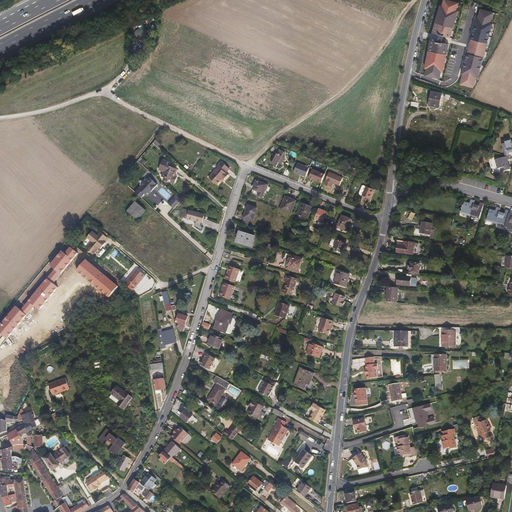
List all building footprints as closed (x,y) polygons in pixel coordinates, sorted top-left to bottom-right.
[(426,69),(428,70),(427,77),(442,80),(443,73),(446,73),(451,45),(445,43),(446,37),(453,39),(461,11),(459,10),(461,3),(451,0),(450,0),(445,0),(444,6),(442,6),(434,34),(426,69)] [(463,75),(465,75),(461,85),(475,89),(478,78),(480,79),(485,63),(495,23),(493,23),(496,13),(482,9),(479,19),(478,19),(463,75)] [(138,40),(147,33),(145,30),(136,37),(138,40)] [(439,108),(442,94),(432,92),(429,106),(439,108)] [(511,141),(511,139),(505,141),(505,143),(502,144),(506,158),(509,157),(509,154),(511,153),(511,141)] [(280,163),(281,162),(283,157),(275,154),(270,165),(275,167),(278,162),(280,163)] [(511,170),(508,161),(510,160),(509,157),(506,158),(495,161),(497,169),(500,169),(501,172),(511,170)] [(173,181),(177,170),(177,169),(178,167),(170,160),(168,165),(167,165),(162,177),(173,181)] [(227,175),(225,172),(228,168),(222,162),(218,166),(219,167),(209,179),(216,185),(220,180),(221,181),(227,175)] [(341,185),(344,178),(330,172),(325,184),(332,187),(334,182),(341,185)] [(148,197),(154,189),(158,185),(149,177),(147,179),(145,181),(143,181),(140,181),(141,187),(138,189),(148,197)] [(256,181),(253,190),(251,194),(262,198),(267,186),(256,181)] [(370,199),(374,189),(364,185),(363,186),(360,193),(360,195),(363,196),(370,199)] [(174,209),(182,201),(176,196),(168,204),(174,209)] [(291,214),(295,204),(296,202),(286,197),(281,210),(291,214)] [(470,216),(474,205),(475,201),(471,200),(470,204),(464,202),(461,214),(470,216)] [(138,220),(146,211),(136,202),(127,212),(138,220)] [(480,219),(484,204),(480,203),(479,206),(474,205),(470,216),(480,219)] [(308,218),(312,208),(302,204),(297,214),(308,218)] [(253,221),(257,208),(248,206),(244,218),(253,221)] [(496,224),(499,212),(500,208),(497,207),(496,211),(490,209),(487,221),(496,224)] [(202,227),(205,215),(184,209),(182,218),(196,221),(195,225),(202,227)] [(329,216),(328,216),(329,213),(319,209),(315,219),(325,223),(326,219),(328,220),(329,216)] [(505,226),(509,213),(510,211),(506,210),(505,213),(499,212),(496,224),(505,226)] [(346,231),(351,220),(342,216),(338,228),(346,231)] [(434,236),(435,231),(431,230),(432,224),(422,222),(420,234),(434,236)] [(106,243),(105,242),(108,239),(101,232),(98,236),(93,232),(88,238),(92,243),(86,249),(93,256),(100,248),(101,250),(106,243)] [(252,247),(255,237),(240,233),(238,243),(252,247)] [(341,254),(342,252),(346,243),(338,240),(334,249),(337,250),(336,252),(341,254)] [(413,255),(414,243),(398,241),(397,253),(413,255)] [(273,256),(275,249),(267,247),(266,250),(271,251),(270,255),(273,256)] [(47,279),(54,284),(79,254),(70,248),(65,253),(62,251),(50,266),(54,270),(47,279)] [(474,264),(475,258),(472,258),(472,253),(464,252),(463,262),(474,264)] [(298,273),(303,259),(291,255),(286,269),(298,273)] [(118,287),(86,259),(77,271),(110,297),(118,287)] [(419,274),(420,263),(409,262),(408,273),(419,274)] [(235,283),(240,269),(232,267),(229,273),(228,272),(225,280),(235,283)] [(136,288),(146,277),(137,270),(128,282),(136,288)] [(346,288),(350,275),(338,271),(334,284),(346,288)] [(294,291),(298,279),(287,276),(285,280),(287,281),(285,288),(294,291)] [(416,287),(417,279),(416,278),(398,276),(397,285),(416,287)] [(30,301),(35,307),(40,310),(59,287),(54,284),(47,279),(30,301)] [(231,300),(235,287),(224,283),(222,288),(223,288),(220,297),(231,300)] [(397,303),(399,288),(388,287),(386,302),(397,303)] [(169,303),(167,292),(162,293),(167,311),(172,310),(171,303),(169,303)] [(345,304),(347,298),(336,294),(332,305),(343,309),(343,308),(344,308),(346,305),(345,304)] [(35,307),(30,301),(22,311),(27,315),(35,307)] [(286,320),(291,307),(282,303),(280,309),(278,309),(276,316),(286,320)] [(22,311),(17,307),(0,326),(0,332),(7,338),(27,315),(22,311)] [(229,336),(236,319),(233,318),(231,318),(233,314),(221,310),(214,329),(220,331),(219,333),(229,336)] [(184,331),(188,317),(179,314),(176,323),(179,324),(177,328),(184,331)] [(332,328),(334,323),(323,319),(318,332),(328,335),(330,328),(332,328)] [(456,347),(456,333),(460,333),(460,328),(440,328),(439,347),(456,347)] [(177,342),(173,330),(163,333),(162,329),(158,330),(161,350),(167,348),(166,344),(177,342)] [(408,347),(409,331),(395,331),(395,347),(408,347)] [(223,351),(228,341),(223,339),(212,335),(208,346),(223,351)] [(319,358),(323,348),(311,344),(311,343),(312,340),(305,338),(304,341),(310,343),(307,353),(319,358)] [(204,358),(202,360),(200,364),(209,370),(216,359),(207,354),(205,358),(204,358)] [(446,371),(447,355),(433,355),(433,371),(437,371),(437,373),(443,373),(443,371),(446,371)] [(378,370),(377,364),(375,364),(374,357),(365,358),(367,365),(366,365),(366,370),(365,370),(366,375),(367,375),(368,379),(377,378),(376,370),(378,370)] [(309,384),(313,374),(302,370),(303,370),(301,369),(295,384),(300,386),(304,388),(306,383),(309,384)] [(165,389),(164,379),(161,379),(161,376),(157,377),(157,380),(154,380),(156,390),(165,389)] [(216,405),(230,383),(217,376),(213,382),(217,385),(207,400),(216,405)] [(478,387),(507,380),(506,376),(478,384),(478,387)] [(270,393),(276,382),(266,377),(258,392),(267,397),(269,393),(270,393)] [(70,389),(66,378),(49,385),(53,395),(70,389)] [(402,400),(399,383),(389,385),(392,402),(402,400)] [(133,398),(118,386),(111,394),(120,401),(117,404),(124,410),(133,398)] [(248,413),(257,419),(261,421),(265,414),(261,412),(264,407),(255,401),(254,401),(252,400),(250,404),(252,405),(248,413)] [(321,416),(324,410),(312,403),(309,409),(313,411),(309,419),(317,424),(319,419),(321,415),(321,416)] [(188,422),(193,416),(186,410),(181,417),(188,422)] [(31,424),(35,421),(32,411),(25,415),(27,419),(23,421),(24,425),(28,432),(29,432),(34,429),(34,428),(31,424)] [(61,422),(56,413),(51,416),(52,418),(56,424),(61,422)] [(287,422),(285,422),(279,418),(277,422),(278,423),(269,440),(279,446),(288,429),(284,427),(287,422)] [(366,427),(364,418),(354,421),(356,430),(366,427)] [(490,428),(486,420),(481,423),(479,422),(478,424),(476,425),(479,431),(478,434),(478,436),(481,436),(484,441),(491,437),(488,433),(490,428)] [(234,423),(225,435),(232,440),(241,429),(234,423)] [(28,432),(24,425),(17,429),(18,430),(21,436),(28,432)] [(180,444),(189,434),(180,427),(172,437),(180,444)] [(24,444),(22,437),(21,436),(18,430),(17,429),(8,435),(14,446),(17,445),(24,444)] [(120,447),(124,443),(119,438),(118,439),(111,434),(112,432),(107,429),(99,439),(103,443),(107,439),(114,444),(109,450),(115,455),(121,448),(120,447)] [(457,448),(453,433),(456,433),(455,429),(444,431),(445,438),(444,439),(445,442),(443,442),(444,445),(445,445),(445,447),(446,448),(449,448),(451,448),(451,449),(457,448)] [(306,441),(307,440),(309,436),(301,431),(299,435),(301,436),(300,438),(306,441)] [(44,447),(43,435),(35,436),(36,447),(44,447)] [(216,444),(220,439),(216,435),(212,440),(216,444)] [(405,436),(397,438),(394,438),(395,441),(398,441),(399,447),(397,447),(399,456),(405,455),(405,457),(418,455),(416,447),(410,448),(408,437),(406,438),(405,436)] [(176,455),(181,450),(172,442),(165,451),(172,457),(175,454),(176,455)] [(12,456),(12,451),(24,450),(25,449),(31,452),(33,448),(33,447),(27,444),(24,444),(17,445),(14,446),(5,449),(3,450),(3,458),(13,457),(12,456)] [(60,488),(33,448),(31,452),(28,459),(31,460),(33,464),(32,465),(55,500),(53,502),(57,509),(59,508),(66,503),(63,498),(65,497),(64,496),(60,488)] [(60,466),(59,465),(67,459),(70,456),(64,448),(61,450),(60,450),(57,452),(56,452),(52,455),(51,453),(45,458),(54,470),(60,466)] [(496,451),(494,451),(493,448),(484,450),(485,460),(496,457),(496,451)] [(303,468),(312,456),(303,449),(295,462),(303,468)] [(184,467),(172,457),(165,451),(161,455),(161,456),(162,457),(160,460),(165,464),(169,460),(173,462),(182,470),(184,467)] [(242,471),(251,459),(242,452),(233,464),(242,471)] [(367,468),(366,461),(360,453),(352,459),(356,465),(357,470),(367,468)] [(124,471),(132,459),(125,455),(118,467),(124,471)] [(14,465),(13,457),(3,458),(3,469),(14,469),(14,465)] [(101,484),(110,478),(103,471),(87,481),(93,492),(99,488),(99,487),(101,485),(101,484)] [(149,490),(157,480),(161,483),(163,481),(151,471),(141,483),(147,489),(149,490)] [(15,483),(15,480),(10,480),(10,477),(2,477),(0,477),(0,486),(15,484),(15,483)] [(257,491),(263,484),(254,477),(248,484),(257,491)] [(27,511),(29,511),(27,502),(27,499),(24,478),(15,480),(15,483),(15,484),(15,485),(16,494),(16,499),(17,506),(18,509),(17,510),(12,511),(27,511)] [(134,493),(140,483),(135,479),(128,490),(134,493)] [(220,499),(230,487),(223,480),(220,483),(219,484),(219,483),(212,491),(211,491),(220,499)] [(305,497),(311,488),(303,482),(297,491),(305,497)] [(268,492),(273,486),(270,483),(264,490),(268,492)] [(16,494),(15,485),(15,484),(0,486),(1,493),(3,498),(16,494)] [(72,491),(67,484),(60,488),(64,496),(72,491)] [(505,499),(507,486),(493,484),(491,497),(505,499)] [(423,503),(420,490),(410,493),(412,498),(413,500),(412,500),(413,505),(423,503)] [(357,501),(355,493),(346,495),(347,503),(357,501)] [(15,501),(15,499),(16,499),(16,494),(3,498),(6,506),(12,504),(11,503),(15,501)] [(145,511),(124,494),(121,497),(132,509),(132,510),(133,511),(145,511)] [(143,500),(136,495),(132,500),(141,506),(142,505),(140,504),(143,500)] [(72,503),(67,496),(65,497),(63,498),(66,503),(69,507),(70,506),(69,505),(72,503)] [(296,505),(294,504),(294,503),(286,496),(281,503),(292,511),(300,511),(301,511),(295,507),(296,505)] [(482,507),(479,497),(467,500),(470,511),(482,507)] [(81,511),(90,507),(86,501),(85,499),(78,502),(79,505),(70,510),(71,511),(81,511)] [(71,511),(70,510),(69,507),(66,503),(59,508),(60,509),(62,511),(71,511)]
